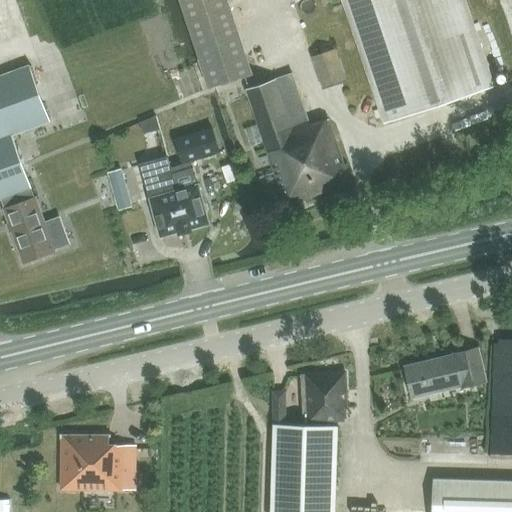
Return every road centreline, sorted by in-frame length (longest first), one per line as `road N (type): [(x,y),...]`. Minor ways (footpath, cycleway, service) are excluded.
road 1 (unclassified): [(0,402),(511,279)]
road 2 (secondary): [(0,359),(511,236)]
road 3 (unknown): [(511,468),(381,471)]
